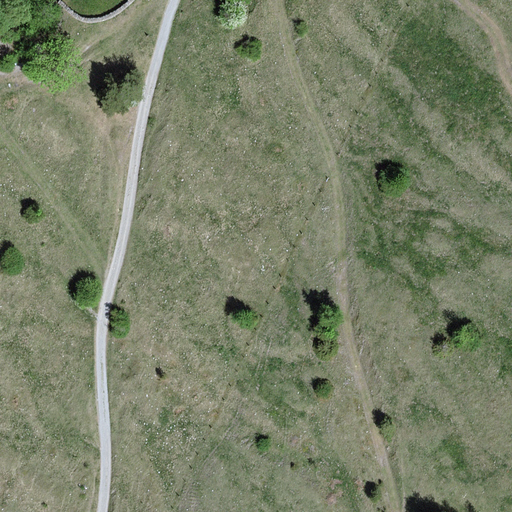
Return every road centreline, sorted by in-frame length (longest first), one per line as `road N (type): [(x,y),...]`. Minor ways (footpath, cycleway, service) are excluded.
road 1 (track): [(281,0),(296,67),(337,176),(347,321),(394,511)]
road 2 (track): [(101,511),(99,335),(174,0)]
